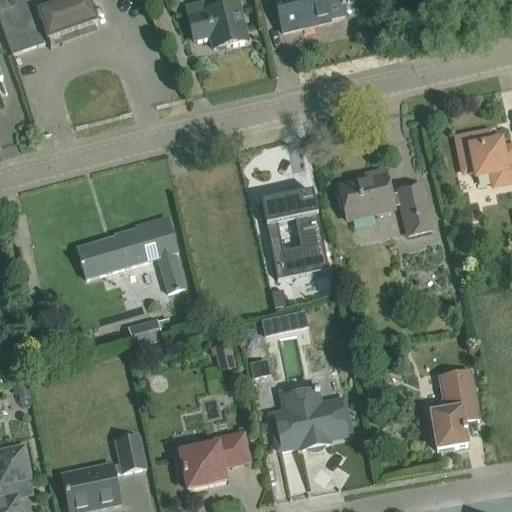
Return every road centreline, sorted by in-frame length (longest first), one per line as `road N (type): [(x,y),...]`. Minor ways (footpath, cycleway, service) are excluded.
road 1 (unclassified): [(0,194),(511,57)]
road 2 (unclassified): [(340,511),(511,485)]
